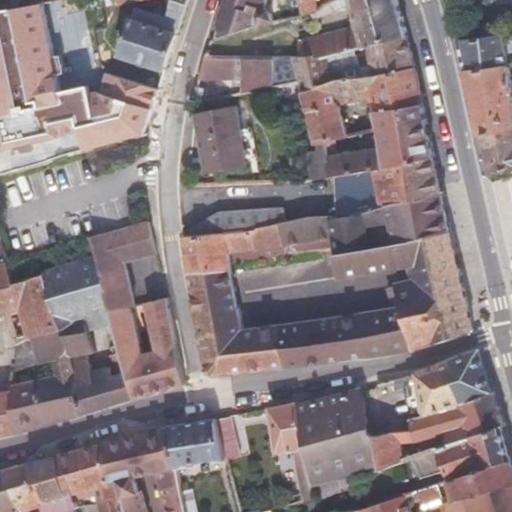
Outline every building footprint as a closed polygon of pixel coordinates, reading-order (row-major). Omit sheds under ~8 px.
[(122,53),(167,68),(170,62),(189,0),(173,0),(169,17),(137,6),(122,53)] [(229,0),(218,37),(279,21),(274,6),(269,7),(268,0),(229,0)] [(300,0),(303,14),(319,10),(316,0),(300,0)] [(368,45),(408,35),(402,12),(398,0),(336,0),(340,8),(353,3),(358,25),(303,38),(306,54),(313,54),(329,53),(337,52),(368,45)] [(340,8),(336,0),(333,0),(326,3),(319,10),(320,15),(340,8)] [(461,37),(468,68),(507,64),(510,63),(505,33),(461,37)] [(365,76),(418,69),(409,37),(408,35),(368,45),(373,65),(358,67),(359,76),(365,76)] [(306,90),(343,78),(341,70),(332,71),(330,61),(338,60),(337,52),(329,53),(313,54),(306,54),(209,53),(202,77),(240,75),(240,90),(281,82),(303,78),(306,90)] [(473,92),(482,133),(511,127),(511,78),(510,63),(507,64),(468,68),(470,79),(473,92)] [(418,104),(424,103),(418,69),(365,76),(359,76),(343,78),(306,90),(321,147),(310,149),(314,177),(333,174),(330,156),(329,152),(327,140),(349,136),(341,103),(373,98),(377,110),(418,104)] [(433,146),(424,103),(418,104),(377,110),(381,129),(385,147),(330,156),(333,174),(341,172),(436,155),(433,146)] [(202,112),(211,170),(251,165),(243,106),(202,112)] [(511,127),(482,133),(491,173),(511,169),(511,127)] [(441,177),(436,155),(341,172),(348,216),(361,214),(368,212),(376,209),(388,205),(426,197),(445,193),(441,177)] [(454,231),(445,193),(426,197),(388,205),(376,209),(368,212),(361,214),(348,216),(338,218),(334,218),(332,217),(312,218),(293,221),(255,226),(215,231),(190,234),(185,235),(185,236),(190,269),(231,266),(229,251),(336,236),(340,254),(373,248),(370,229),(402,221),(406,235),(411,234),(412,241),(417,240),(454,231)] [(190,228),(190,234),(215,231),(255,226),(293,221),(312,218),(309,202),(224,211),(190,228)] [(123,342),(135,397),(152,392),(186,382),(182,367),(171,309),(153,313),(162,350),(144,353),(141,343),(144,341),(136,314),(139,313),(126,263),(158,255),(150,221),(96,235),(101,253),(102,256),(115,305),(120,329),(123,342)] [(454,233),(454,231),(417,240),(412,241),(373,248),(340,254),(345,275),(413,264),(416,278),(393,287),(396,302),(360,307),(362,315),(369,346),(371,356),(383,355),(418,348),(475,329),(476,326),(469,295),(454,233)] [(0,311),(12,309),(23,307),(32,339),(62,330),(47,272),(15,282),(5,248),(0,249),(0,311)] [(231,266),(190,269),(200,324),(208,370),(212,371),(216,375),(219,375),(299,364),(371,356),(369,346),(362,315),(297,322),(244,327),(236,290),(270,286),(271,294),(332,286),(331,277),(345,275),(340,254),(290,260),(248,264),(231,266)] [(14,391),(19,433),(60,421),(117,402),(135,397),(123,342),(112,344),(114,353),(110,354),(115,374),(95,381),(87,353),(95,352),(85,313),(115,305),(102,256),(47,272),(62,330),(32,339),(39,364),(40,366),(56,362),(59,376),(13,385),(14,391)] [(21,342),(32,339),(23,307),(12,309),(21,342)] [(16,370),(39,364),(32,339),(21,342),(17,361),(16,370)] [(426,412),(495,391),(481,348),(417,370),(417,373),(426,412)] [(368,429),(358,389),(356,390),(299,403),(304,445),(368,429)] [(0,434),(19,433),(14,391),(0,392),(0,434)] [(450,444),(507,424),(496,391),(495,391),(426,412),(411,416),(414,427),(374,436),(377,447),(384,467),(405,460),(400,444),(413,440),(415,441),(446,433),(450,444)] [(301,475),(308,501),(319,498),(314,483),(305,446),(304,445),(299,403),(272,407),(279,451),(295,448),(301,475)] [(240,443),(233,414),(217,416),(224,448),(240,443)] [(224,448),(217,416),(169,425),(177,467),(207,462),(208,468),(216,466),(216,461),(226,459),(224,448)] [(477,471),(511,459),(511,451),(505,427),(508,426),(507,424),(450,444),(405,460),(384,467),(363,474),(352,477),(351,473),(314,483),(319,498),(308,501),(311,510),(323,506),(319,497),(354,487),(357,495),(446,465),(451,481),(477,471)] [(177,467),(169,425),(104,443),(114,482),(119,482),(127,511),(147,511),(142,490),(138,491),(136,477),(159,471),(168,511),(187,511),(182,490),(177,467)] [(305,446),(314,483),(351,473),(352,477),(363,474),(357,455),(377,447),(374,436),(370,436),(368,429),(304,445),(305,446)] [(127,511),(119,482),(114,482),(104,443),(66,452),(75,487),(76,491),(98,486),(104,511),(127,511)] [(363,474),(384,467),(377,447),(357,455),(363,474)] [(75,487),(66,452),(31,461),(44,504),(46,511),(54,511),(64,509),(64,511),(76,511),(75,507),(81,505),(76,491),(75,487)] [(457,501),(511,484),(511,459),(477,471),(451,481),(457,501)] [(0,468),(0,511),(6,511),(6,509),(18,506),(4,468),(0,468)] [(511,511),(511,484),(457,501),(445,505),(446,511),(511,511)] [(443,497),(439,485),(415,493),(417,499),(422,499),(423,503),(443,497)] [(197,511),(192,487),(182,490),(187,511),(197,511)] [(412,511),(407,495),(352,511),(412,511)]
